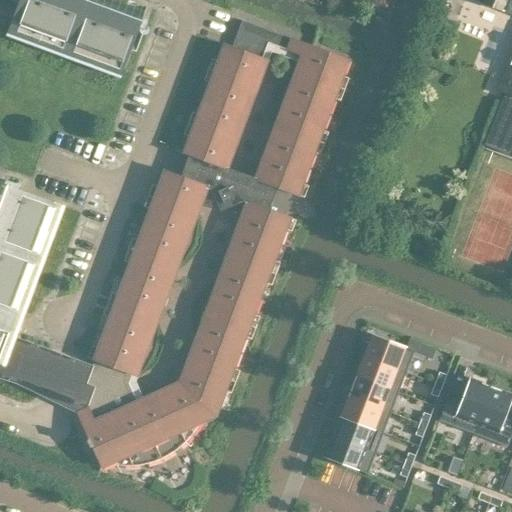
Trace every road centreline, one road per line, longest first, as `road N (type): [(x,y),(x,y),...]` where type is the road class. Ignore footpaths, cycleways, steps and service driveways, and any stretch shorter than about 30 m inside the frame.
road 1 (residential): [(78,327),(187,36),(190,15),(173,0)]
road 2 (residential): [(353,301),(335,317),(265,511)]
road 3 (residential): [(353,301),(379,300),(511,349)]
